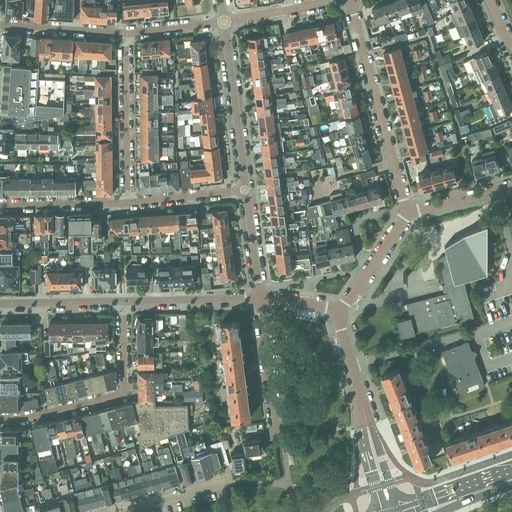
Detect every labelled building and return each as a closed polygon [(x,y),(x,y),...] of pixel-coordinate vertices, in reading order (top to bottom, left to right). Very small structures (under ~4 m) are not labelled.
[(7,15),(21,16),(22,7),(36,8),(36,0),(22,0),(22,1),(13,0),(7,0),(8,1),(6,2),(6,6),(7,7),(7,15)] [(36,0),(35,17),(74,20),(74,0),(36,0)] [(81,20),(90,21),(90,0),(86,0),(86,2),(82,2),(81,20)] [(90,0),(90,21),(99,21),(100,6),(95,6),(95,0),(90,0)] [(99,21),(107,22),(108,0),(104,0),(104,6),(100,6),(99,21)] [(108,0),(107,22),(117,23),(118,7),(113,7),(113,0),(108,0)] [(134,17),(131,0),(122,0),(124,16),(128,16),(128,17),(134,17)] [(140,0),(131,0),(134,17),(139,16),(139,15),(142,15),(140,0)] [(140,0),(142,15),(146,14),(146,16),(152,15),(149,0),(140,0)] [(149,0),(152,15),(157,14),(156,13),(161,13),(159,0),(149,0)] [(159,0),(161,13),(163,12),(164,14),(169,13),(168,0),(159,0)] [(406,0),(396,0),(394,1),(399,14),(410,10),(406,0)] [(420,0),(406,0),(410,10),(422,6),(420,0)] [(451,0),(450,0),(455,12),(470,6),(467,0),(451,0)] [(394,1),(383,5),(389,22),(400,18),(399,14),(394,1)] [(389,22),(383,5),(372,9),(374,16),(369,18),(372,28),(389,22)] [(454,21),(456,25),(474,17),(470,6),(455,12),(458,19),(454,21)] [(430,11),(424,13),(428,24),(434,22),(430,11)] [(461,37),(465,35),(479,29),(474,17),(456,25),(461,37)] [(329,23),(325,24),(329,44),(330,50),(331,55),(343,53),(342,47),(339,47),(336,37),(337,37),(337,35),(338,35),(337,30),(336,30),(334,22),(333,21),(328,22),(329,23)] [(279,24),(269,25),(270,30),(273,30),(275,40),(264,41),(263,36),(261,36),(261,35),(257,36),(257,37),(249,38),(249,39),(247,39),(248,43),(249,43),(250,48),(282,43),(279,24)] [(320,24),(315,25),(318,41),(324,40),(325,45),(329,44),(325,24),(320,25),(320,24)] [(314,42),(318,41),(315,25),(310,26),(310,27),(306,28),(310,47),(315,46),(314,42)] [(305,48),(310,47),(306,28),(302,29),(302,28),(297,29),(300,45),(304,44),(305,48)] [(295,46),(300,45),(297,29),(292,30),(292,31),(288,32),(288,36),(283,37),(287,53),(296,51),(295,46)] [(479,29),(465,35),(470,45),(469,45),(470,47),(484,40),(479,29)] [(406,33),(396,35),(397,41),(407,39),(406,33)] [(4,39),(4,47),(22,48),(20,48),(20,42),(22,42),(23,36),(3,35),(3,39),(4,39)] [(393,42),(391,36),(380,39),(382,45),(393,42)] [(32,37),(31,49),(40,50),(41,38),(32,37)] [(40,50),(40,55),(39,66),(44,66),(45,58),(51,59),(52,38),(41,37),(41,38),(40,50)] [(63,39),(52,38),(51,59),(62,60),(63,39)] [(74,40),(63,39),(62,60),(73,60),(74,40)] [(159,40),(162,65),(163,72),(167,72),(167,65),(166,54),(171,54),(169,39),(159,40)] [(79,67),(83,67),(85,41),(76,40),(75,57),(79,57),(79,67)] [(158,66),(162,65),(159,40),(150,41),(152,56),(156,55),(158,66)] [(177,44),(179,57),(185,56),(185,53),(205,50),(204,45),(205,45),(205,40),(191,42),(191,47),(184,48),(184,43),(177,44)] [(88,57),(93,57),(94,41),(85,41),(83,67),(87,68),(88,57)] [(101,69),(103,42),(94,41),(93,57),(97,57),(97,68),(101,69)] [(147,56),(152,56),(150,41),(141,42),(142,50),(140,50),(141,55),(142,55),(142,57),(144,67),(149,67),(147,56)] [(111,49),(112,42),(103,42),(101,69),(105,69),(105,68),(106,58),(111,58),(111,57),(113,57),(113,49),(111,49)] [(250,53),(249,53),(250,57),(266,55),(271,54),(271,49),(275,49),(282,48),(282,43),(250,48),(250,53)] [(22,48),(4,47),(3,52),(2,53),(1,57),(3,57),(3,59),(19,60),(19,54),(21,54),(22,48)] [(383,51),(386,62),(402,57),(400,50),(401,50),(400,47),(383,51)] [(435,51),(440,65),(451,61),(449,55),(442,57),(440,49),(435,51)] [(185,56),(179,57),(179,60),(186,60),(185,57),(192,57),(193,62),(207,60),(207,55),(206,55),(205,50),(185,53),(185,56)] [(469,59),(474,71),(494,62),(489,50),(469,59)] [(252,61),(252,66),(277,63),(281,62),(280,58),(266,60),(266,55),(250,57),(250,61),(252,61)] [(323,73),(327,72),(346,66),(345,62),(346,61),(345,57),(344,57),(329,61),(331,66),(322,69),(323,73)] [(386,62),(389,72),(406,67),(405,64),(404,65),(402,57),(386,62)] [(440,65),(446,82),(450,81),(448,77),(446,69),(453,66),(451,61),(440,65)] [(195,75),(209,74),(207,62),(194,64),(195,75)] [(479,82),(484,80),(499,74),(498,73),(500,72),(498,66),(496,67),(494,62),(474,71),(479,82)] [(253,71),(252,71),(252,76),(268,74),(268,69),(278,68),(277,63),(252,66),(253,71)] [(39,67),(5,65),(5,66),(6,66),(3,112),(1,112),(17,113),(19,122),(26,120),(34,119),(42,118),(49,117),(53,116),(54,110),(36,109),(39,67)] [(327,72),(329,80),(350,75),(349,71),(347,71),(346,66),(327,72)] [(389,72),(392,82),(408,78),(406,71),(407,71),(406,67),(389,72)] [(142,81),(142,83),(173,82),(173,78),(158,78),(158,74),(141,74),(141,81),(142,81)] [(197,87),(211,85),(209,74),(195,75),(197,87)] [(254,80),(255,85),(283,81),(283,77),(269,78),(268,74),(252,76),(253,80),(254,80)] [(484,80),(489,91),(504,85),(499,74),(484,80)] [(95,80),(95,84),(111,84),(112,83),(112,80),(111,79),(111,75),(84,75),(84,80),(95,80)] [(322,88),(323,92),(351,85),(350,80),(351,80),(350,75),(329,80),(330,85),(322,88)] [(392,82),(395,92),(411,87),(411,85),(410,85),(408,78),(392,82)] [(283,81),(255,85),(255,90),(254,90),(255,94),(256,94),(276,92),(275,87),(284,85),(283,81)] [(446,82),(450,94),(454,93),(451,85),(450,81),(446,82)] [(141,85),(141,91),(158,91),(158,87),(173,87),(173,82),(142,83),(142,85),(141,85)] [(77,94),(85,94),(111,93),(111,89),(112,88),(112,85),(111,84),(95,84),(96,89),(77,89),(77,94)] [(198,98),(212,97),(211,85),(197,87),(198,98)] [(334,98),(339,97),(355,93),(354,89),(352,89),(351,85),(323,92),(324,96),(333,93),(334,98)] [(489,91),(494,102),(508,96),(504,85),(489,91)] [(395,92),(397,103),(413,98),(411,91),(412,91),(411,87),(395,92)] [(142,98),(142,100),(167,99),(173,99),(173,95),(158,95),(158,91),(141,91),(141,98),(142,98)] [(96,98),(96,102),(111,102),(113,101),(112,98),(111,97),(111,93),(85,94),(85,98),(96,98)] [(335,103),(336,108),(356,102),(355,98),(356,98),(355,93),(339,97),(340,102),(335,103)] [(450,94),(454,106),(458,105),(454,93),(450,94)] [(257,101),(257,106),(286,102),(285,97),(272,99),(271,94),(256,96),(256,97),(255,97),(256,101),(257,101)] [(511,104),(508,96),(494,102),(489,104),(494,116),(487,119),(490,125),(509,117),(507,112),(511,109),(511,104)] [(175,101),(176,114),(200,111),(200,110),(214,108),(212,97),(198,98),(182,100),(176,100),(175,101)] [(397,103),(400,113),(417,109),(416,105),(415,105),(413,98),(397,103)] [(141,102),(141,108),(158,108),(158,104),(167,104),(167,99),(142,100),(142,102),(141,102)] [(91,107),(85,107),(85,111),(111,111),(111,107),(113,106),(113,103),(111,102),(96,102),(91,102),(91,107)] [(257,111),(257,115),(273,113),(276,113),(276,108),(282,107),(286,106),(286,102),(257,106),(258,111),(257,111)] [(356,102),(336,108),(339,117),(359,112),(360,111),(359,107),(357,107),(356,102)] [(454,106),(458,118),(462,116),(458,105),(454,106)] [(142,115),(142,117),(173,116),(173,112),(168,112),(158,112),(158,108),(141,108),(141,115),(142,115)] [(201,116),(201,122),(215,120),(214,108),(200,110),(200,111),(176,114),(179,114),(179,118),(192,116),(193,117),(201,116)] [(400,113),(403,123),(419,119),(417,112),(418,112),(417,109),(400,113)] [(111,111),(85,111),(85,116),(91,115),(91,120),(112,119),(113,118),(113,115),(111,115),(111,111)] [(259,120),(260,125),(289,121),(288,120),(288,116),(278,117),(274,118),(273,113),(257,115),(258,120),(259,120)] [(319,123),(316,113),(310,115),(313,124),(319,123)] [(141,119),(142,126),(158,125),(158,121),(168,121),(173,121),(173,116),(142,117),(142,119),(141,119)] [(359,116),(346,119),(347,126),(343,127),(344,130),(342,131),(342,133),(363,128),(359,116)] [(38,133),(38,147),(50,148),(50,128),(49,128),(49,117),(42,118),(42,126),(44,126),(44,133),(38,133)] [(34,119),(26,120),(26,147),(38,147),(38,133),(31,133),(31,128),(34,128),(34,119)] [(91,125),(85,125),(85,129),(112,129),(112,125),(113,124),(113,121),(112,120),(112,119),(91,120),(91,125)] [(403,123),(406,133),(423,128),(422,126),(421,126),(419,119),(403,123)] [(1,121),(1,128),(14,129),(14,127),(17,127),(17,126),(20,126),(20,133),(16,133),(16,140),(16,147),(26,147),(26,120),(19,122),(19,121),(16,122),(1,121)] [(201,122),(203,133),(216,131),(215,120),(201,122)] [(259,130),(260,134),(276,132),(275,127),(292,125),(291,120),(288,120),(289,121),(260,125),(260,130),(259,130)] [(511,123),(510,120),(492,127),(496,134),(510,128),(511,133),(511,145),(507,147),(511,163),(511,123)] [(142,132),(142,134),(174,133),(174,129),(159,129),(158,125),(142,126),(142,132)] [(0,128),(0,140),(16,140),(16,133),(16,132),(14,132),(14,129),(1,128),(0,128)] [(50,128),(50,148),(61,148),(61,147),(74,147),(70,137),(60,137),(60,133),(54,133),(54,128),(50,128)] [(363,128),(342,133),(343,136),(344,136),(346,144),(352,143),(366,139),(363,128)] [(406,133),(408,143),(425,139),(423,132),(424,132),(423,128),(406,133)] [(490,128),(476,132),(479,139),(492,135),(490,128)] [(112,129),(85,129),(77,129),(77,133),(85,133),(96,133),(96,138),(112,138),(112,137),(113,136),(113,133),(112,132),(112,129)] [(216,131),(203,133),(199,133),(200,145),(218,143),(216,131)] [(262,138),(262,143),(282,141),(281,131),(276,132),(260,134),(260,139),(262,138)] [(142,136),(142,143),(159,142),(159,138),(174,138),(174,133),(142,134),(142,136)] [(79,149),(85,149),(112,149),(112,145),(113,144),(113,141),(112,140),(112,139),(96,140),(96,145),(85,145),(79,145),(79,149)] [(352,143),(355,155),(369,152),(366,139),(352,143)] [(425,139),(408,143),(411,154),(428,150),(428,146),(427,146),(425,139)] [(16,140),(0,140),(0,151),(14,152),(14,147),(16,147),(16,140)] [(282,141),(262,143),(263,148),(262,149),(262,153),(284,150),(282,141)] [(143,149),(143,151),(174,150),(174,146),(159,146),(159,142),(142,143),(142,149),(143,149)] [(205,154),(205,158),(221,156),(221,151),(219,151),(218,146),(199,149),(200,154),(205,154)] [(97,153),(97,158),(112,157),(113,156),(113,153),(112,152),(112,149),(85,149),(85,154),(97,153)] [(174,150),(143,151),(143,153),(142,153),(142,160),(159,159),(159,155),(174,155),(174,150)] [(482,153),(484,158),(487,173),(500,169),(494,150),(482,153)] [(369,152),(355,155),(359,167),(372,164),(369,152)] [(264,160),(265,165),(290,162),(295,161),(295,156),(285,158),(284,153),(263,156),(263,160),(264,160)] [(190,167),(190,169),(221,165),(220,161),(222,161),(221,156),(205,158),(206,162),(190,164),(190,167)] [(341,159),(341,156),(335,158),(338,168),(343,166),(342,162),(343,161),(342,159),(341,159)] [(86,163),(86,167),(112,166),(112,163),(114,162),(113,159),(112,158),(112,157),(97,158),(97,163),(86,163)] [(487,173),(484,158),(472,161),(476,176),(477,178),(484,176),(483,174),(487,173)] [(178,169),(180,187),(193,186),(192,179),(190,169),(190,167),(188,168),(187,160),(181,161),(182,168),(178,169)] [(148,161),(140,162),(141,191),(149,190),(152,189),(148,161)] [(153,161),(148,161),(152,189),(153,189),(153,190),(160,189),(158,172),(154,173),(153,161)] [(162,172),(158,172),(160,189),(166,189),(166,188),(168,188),(166,162),(166,161),(159,161),(159,163),(161,163),(162,172)] [(177,161),(166,162),(168,188),(170,187),(170,188),(177,187),(177,188),(180,187),(178,169),(177,161)] [(265,170),(265,175),(282,173),(287,172),(286,167),(291,166),(290,162),(265,165),(266,170),(265,170)] [(446,166),(441,168),(446,184),(457,181),(457,180),(461,179),(459,171),(457,164),(446,167),(446,166)] [(9,171),(9,165),(4,165),(4,170),(0,170),(0,175),(0,195),(10,196),(9,195),(9,178),(9,171)] [(221,165),(190,169),(192,179),(193,186),(218,183),(217,177),(222,176),(221,165)] [(97,171),(97,176),(112,175),(114,174),(114,171),(112,170),(112,166),(86,167),(86,171),(97,171)] [(441,168),(430,171),(434,187),(446,184),(441,168)] [(360,174),(361,179),(367,178),(375,175),(374,170),(360,174)] [(434,187),(430,171),(425,172),(425,173),(419,175),(421,182),(416,183),(419,191),(422,190),(434,187)] [(267,179),(268,184),(295,180),(294,176),(288,177),(282,178),(282,173),(265,175),(266,179),(267,179)] [(86,180),(86,185),(112,184),(112,181),(114,179),(114,177),(112,176),(112,175),(97,176),(97,180),(86,180)] [(54,177),(42,178),(43,195),(54,194),(54,177)] [(65,177),(54,177),(54,194),(65,194),(65,177)] [(76,177),(65,177),(65,194),(76,194),(76,177)] [(20,178),(9,178),(9,195),(20,195),(20,178)] [(31,178),(20,178),(20,195),(31,195),(31,178)] [(42,178),(31,178),(31,195),(43,195),(42,178)] [(267,189),(268,194),(289,191),(289,186),(299,185),(299,180),(295,180),(268,184),(268,189),(267,189)] [(112,184),(86,185),(86,189),(97,189),(97,194),(112,194),(112,193),(114,192),(114,189),(112,188),(112,184)] [(379,187),(367,190),(370,204),(376,202),(377,204),(381,202),(381,201),(382,201),(379,187)] [(367,190),(355,193),(358,207),(365,206),(365,207),(370,206),(369,204),(370,204),(367,190)] [(269,197),(270,203),(296,199),(291,200),(289,191),(268,194),(268,198),(269,197)] [(342,192),(330,195),(331,200),(309,206),(307,218),(319,216),(321,216),(325,232),(325,233),(329,232),(333,231),(332,229),(338,227),(335,214),(341,212),(341,213),(346,212),(346,211),(346,210),(342,192)] [(355,193),(343,197),(346,210),(353,209),(353,210),(358,209),(357,207),(358,207),(355,193)] [(271,212),(271,213),(286,211),(285,205),(296,204),(296,199),(270,203),(271,207),(269,208),(270,212),(271,212)] [(200,224),(213,222),(229,220),(229,215),(227,215),(227,210),(219,211),(218,209),(213,210),(214,211),(206,212),(207,219),(199,220),(200,224)] [(182,213),(178,213),(179,234),(184,233),(184,227),(189,227),(187,211),(182,211),(182,213)] [(192,211),(187,211),(189,227),(189,228),(193,228),(193,232),(198,232),(197,212),(192,212),(192,211)] [(293,221),(291,212),(286,212),(286,211),(271,213),(272,215),(270,215),(271,219),(272,219),(273,224),(293,221)] [(178,213),(169,214),(170,230),(174,229),(176,245),(177,246),(180,246),(179,234),(178,213)] [(56,215),(56,234),(59,234),(59,239),(66,239),(66,230),(66,214),(56,215)] [(169,214),(160,215),(162,240),(166,240),(165,230),(170,230),(169,214)] [(0,215),(0,227),(15,227),(31,226),(31,215),(0,215)] [(41,247),(45,247),(45,215),(35,215),(35,231),(35,235),(40,235),(41,239),(41,247)] [(45,247),(45,255),(47,255),(49,255),(49,231),(54,231),(54,215),(45,215),(45,247)] [(160,215),(150,215),(151,231),(156,231),(157,246),(157,252),(162,251),(162,246),(162,240),(160,215)] [(135,239),(140,239),(138,216),(129,217),(130,233),(135,232),(135,239)] [(138,216),(140,239),(140,244),(145,243),(144,232),(149,231),(148,216),(138,216)] [(319,216),(311,218),(312,226),(320,224),(319,216)] [(131,239),(130,233),(129,217),(108,219),(123,240),(131,239)] [(101,220),(92,220),(92,232),(91,232),(92,250),(98,250),(97,243),(104,243),(104,235),(102,235),(101,220)] [(201,234),(209,232),(229,230),(229,225),(230,224),(229,220),(213,222),(214,227),(200,228),(201,234)] [(272,229),(273,234),(289,231),(289,227),(294,226),(305,224),(304,220),(293,221),(273,224),(273,229),(272,229)] [(408,309),(410,314),(414,331),(415,333),(440,326),(441,326),(455,322),(459,321),(474,317),(467,293),(463,280),(487,273),(487,221),(482,224),(445,246),(445,248),(447,253),(438,258),(445,284),(442,285),(444,293),(407,303),(407,304),(408,304),(409,309),(408,309)] [(0,227),(0,237),(26,237),(26,232),(15,233),(15,227),(0,227)] [(336,230),(339,244),(344,243),(345,245),(348,244),(345,229),(336,230)] [(215,236),(216,241),(232,239),(231,234),(230,234),(229,230),(209,232),(209,237),(215,236)] [(275,238),(275,243),(296,240),(299,240),(298,236),(290,237),(289,231),(273,234),(273,238),(275,238)] [(0,237),(0,248),(13,248),(16,248),(16,242),(26,242),(26,237),(0,237)] [(210,242),(211,252),(232,249),(231,244),(233,244),(232,239),(216,241),(210,242)] [(275,248),(275,252),(292,250),(291,245),(297,245),(296,240),(275,243),(276,248),(275,248)] [(339,244),(339,246),(340,246),(343,260),(355,258),(352,243),(348,244),(345,245),(344,243),(339,244)] [(339,246),(328,248),(331,263),(343,260),(340,246),(339,246)] [(0,261),(14,262),(20,261),(19,256),(14,256),(13,248),(0,248),(0,261)] [(331,263),(328,248),(314,251),(317,266),(324,264),(324,265),(329,264),(329,263),(331,263)] [(218,255),(219,261),(234,258),(234,253),(232,253),(232,249),(211,252),(212,256),(218,255)] [(277,256),(278,262),(309,258),(308,253),(292,255),(292,250),(275,252),(276,256),(277,256)] [(213,266),(214,271),(234,268),(234,263),(235,263),(234,258),(219,261),(219,265),(213,266)] [(309,258),(278,262),(278,266),(277,266),(278,271),(279,271),(288,270),(288,271),(292,271),(292,269),(294,269),(293,264),(304,263),(304,268),(310,267),(309,258)] [(170,260),(164,260),(165,266),(157,267),(158,274),(159,274),(160,284),(161,284),(161,286),(168,285),(168,284),(172,284),(170,260)] [(14,262),(0,261),(0,286),(10,287),(12,289),(16,289),(18,287),(19,287),(18,265),(14,265),(14,262)] [(104,263),(104,268),(104,285),(107,285),(110,285),(110,286),(111,287),(112,288),(113,288),(114,288),(114,287),(115,287),(116,286),(116,285),(117,285),(116,268),(109,268),(108,263),(104,263)] [(137,283),(137,263),(132,263),(132,267),(127,267),(127,283),(128,283),(128,284),(134,284),(134,283),(137,283)] [(142,263),(137,263),(137,283),(141,283),(141,284),(147,284),(147,283),(148,283),(148,267),(142,267),(142,263)] [(195,264),(182,265),(183,283),(186,283),(186,284),(193,284),(193,283),(194,282),(194,272),(195,272),(195,264)] [(38,269),(31,269),(31,283),(41,283),(41,265),(38,265),(38,269)] [(182,265),(171,266),(172,284),(175,284),(175,285),(182,285),(182,283),(183,283),(182,265)] [(51,267),(46,267),(47,289),(52,289),(53,290),(56,290),(58,288),(59,288),(59,268),(58,268),(58,269),(51,269),(51,267)] [(63,268),(59,268),(59,288),(64,288),(65,289),(68,289),(70,288),(71,288),(70,269),(63,269),(63,268)] [(78,269),(70,269),(71,288),(73,289),(76,289),(77,288),(83,288),(82,268),(78,268),(78,269)] [(104,285),(104,268),(92,268),(93,286),(94,287),(95,288),(96,288),(97,288),(98,288),(99,287),(99,286),(100,286),(102,286),(102,285),(104,285)] [(234,268),(214,271),(215,275),(220,274),(221,280),(223,280),(223,281),(228,280),(229,280),(230,279),(237,278),(236,273),(235,273),(234,268)] [(211,282),(210,272),(202,273),(203,283),(211,282)] [(414,331),(410,314),(405,315),(405,318),(397,320),(401,337),(402,336),(401,334),(414,331)] [(138,323),(138,331),(153,331),(158,331),(158,319),(151,319),(151,318),(145,318),(145,319),(140,319),(140,318),(138,318),(136,320),(136,323),(138,323)] [(91,320),(84,321),(84,338),(91,338),(91,341),(96,341),(96,322),(91,322),(91,320)] [(99,322),(96,322),(96,341),(109,341),(109,333),(108,333),(107,320),(99,320),(99,322)] [(61,321),(61,322),(61,339),(68,339),(68,341),(73,341),(72,322),(68,322),(68,321),(61,321)] [(76,322),(72,322),(73,341),(77,341),(77,339),(84,338),(84,321),(76,321),(76,322)] [(220,323),(224,355),(242,353),(238,321),(220,323)] [(61,339),(61,322),(49,323),(50,339),(44,339),(44,356),(50,355),(50,342),(55,342),(55,339),(61,339)] [(3,345),(0,345),(0,350),(17,350),(17,345),(15,345),(15,336),(36,336),(36,329),(31,329),(31,323),(1,323),(2,336),(3,345)] [(138,336),(138,341),(159,340),(158,336),(153,336),(153,331),(138,331),(138,332),(137,332),(137,336),(138,336)] [(159,340),(138,341),(138,345),(137,345),(137,349),(138,349),(138,350),(153,350),(153,345),(159,344),(159,340)] [(476,355),(474,351),(472,351),(468,341),(451,347),(442,351),(457,390),(459,389),(461,393),(467,391),(466,387),(483,380),(474,356),(476,355)] [(0,361),(0,365),(1,366),(1,368),(0,368),(0,375),(9,375),(9,374),(16,374),(16,368),(22,368),(21,358),(27,358),(27,352),(0,352),(0,357),(0,358),(0,361)] [(138,360),(162,360),(163,360),(162,352),(138,352),(138,356),(138,360)] [(224,355),(228,387),(246,385),(242,353),(224,355)] [(103,354),(99,355),(107,388),(117,385),(116,369),(109,371),(108,368),(106,369),(103,354)] [(99,355),(95,356),(99,373),(94,374),(98,390),(107,388),(99,355)] [(89,375),(84,377),(87,392),(98,390),(94,374),(90,360),(86,360),(89,375)] [(162,360),(138,360),(138,361),(138,364),(138,369),(140,369),(166,368),(166,364),(162,364),(162,360)] [(54,365),(50,366),(58,400),(68,397),(64,382),(58,383),(54,365)] [(75,365),(71,366),(78,395),(87,392),(84,377),(78,378),(76,371),(75,365)] [(58,400),(50,366),(46,367),(51,385),(45,387),(49,402),(58,400)] [(69,376),(63,377),(64,382),(68,397),(78,395),(71,366),(67,367),(69,373),(69,376)] [(382,375),(393,405),(410,399),(399,369),(382,375)] [(139,382),(163,381),(163,376),(174,376),(173,370),(138,371),(139,382)] [(0,390),(23,391),(23,377),(0,376),(0,390)] [(205,380),(195,380),(195,390),(205,390),(205,380)] [(139,392),(163,391),(182,391),(182,384),(171,384),(172,386),(164,386),(163,381),(139,382),(139,392)] [(246,385),(228,387),(233,419),(250,417),(246,385)] [(23,391),(0,390),(0,406),(2,409),(20,408),(24,408),(43,403),(41,393),(40,392),(40,391),(23,391)] [(139,401),(155,401),(155,396),(163,395),(163,391),(139,392),(139,401)] [(203,391),(181,391),(181,401),(196,401),(196,403),(204,403),(203,391)] [(393,405),(405,435),(422,429),(410,399),(393,405)] [(159,439),(176,433),(184,430),(189,429),(188,404),(155,406),(155,401),(139,401),(133,402),(138,421),(142,434),(143,434),(146,443),(159,439)] [(133,422),(138,421),(133,402),(124,404),(129,423),(131,433),(136,432),(133,422)] [(124,404),(116,406),(121,425),(125,424),(127,434),(131,433),(124,404)] [(117,426),(121,425),(116,406),(108,408),(117,443),(121,442),(117,426)] [(113,444),(117,443),(108,408),(99,410),(104,430),(109,428),(113,444)] [(101,431),(104,430),(99,410),(91,412),(100,446),(101,450),(105,449),(101,431)] [(95,447),(100,446),(91,412),(82,415),(87,434),(91,433),(95,447)] [(80,415),(72,417),(77,436),(81,435),(85,450),(89,449),(80,415)] [(72,417),(64,419),(73,457),(77,456),(73,437),(77,436),(72,417)] [(64,419),(56,421),(60,440),(64,439),(70,464),(74,463),(73,457),(64,419)] [(56,421),(47,423),(55,457),(60,456),(56,441),(60,440),(56,421)] [(511,434),(508,422),(477,432),(483,449),(511,439),(511,434)] [(55,457),(47,423),(33,427),(44,472),(58,468),(55,457)] [(0,430),(0,439),(0,441),(18,441),(18,435),(28,435),(32,434),(30,428),(25,429),(18,429),(18,428),(2,428),(0,430)] [(422,429),(405,435),(416,466),(433,459),(422,429)] [(184,430),(176,433),(185,462),(177,465),(182,482),(197,477),(188,444),(184,430)] [(483,449),(477,432),(447,442),(452,459),(483,449)] [(146,444),(146,443),(143,434),(142,434),(138,435),(140,445),(143,445),(146,444)] [(243,437),(244,448),(244,447),(245,455),(262,452),(260,439),(250,440),(250,436),(243,437)] [(228,439),(222,440),(224,448),(230,446),(228,439)] [(205,440),(188,444),(197,477),(214,473),(213,468),(228,464),(224,448),(222,440),(206,444),(205,440)] [(0,441),(0,454),(18,454),(18,446),(23,446),(23,441),(18,441),(0,441)] [(169,446),(162,448),(172,484),(180,482),(175,464),(174,464),(169,446)] [(244,447),(244,448),(239,448),(239,452),(231,453),(233,470),(247,468),(245,455),(244,447)] [(163,467),(159,469),(164,487),(172,484),(162,448),(158,449),(163,467)] [(0,454),(0,467),(19,467),(18,454),(0,454)] [(152,459),(148,460),(156,489),(164,487),(159,469),(158,465),(154,466),(152,459)] [(147,472),(142,473),(147,491),(156,489),(148,460),(144,461),(147,472)] [(136,464),(131,465),(139,493),(147,491),(142,473),(139,474),(136,464)] [(130,477),(126,478),(131,496),(139,493),(131,465),(127,466),(130,477)] [(0,467),(1,488),(17,483),(21,482),(21,467),(19,467),(0,467)] [(119,468),(115,469),(123,498),(131,496),(126,478),(122,479),(119,468)] [(114,481),(110,482),(115,500),(123,498),(115,469),(111,470),(114,481)] [(103,473),(99,474),(107,502),(115,500),(110,482),(106,483),(103,473)] [(98,486),(93,487),(98,505),(107,502),(99,474),(95,475),(98,486)] [(87,477),(82,479),(90,507),(98,505),(93,487),(90,488),(87,477)] [(80,491),(74,492),(79,510),(90,507),(82,479),(77,480),(80,491)] [(17,483),(1,488),(4,500),(33,492),(34,492),(33,488),(19,492),(17,483)] [(67,483),(63,484),(70,511),(72,511),(79,510),(74,492),(70,493),(67,483)] [(62,496),(58,497),(61,511),(70,511),(63,484),(59,485),(62,496)] [(51,487),(46,489),(52,511),(61,511),(58,497),(54,498),(51,487)] [(52,511),(46,489),(43,490),(45,500),(41,502),(43,511),(52,511)] [(4,500),(3,501),(6,511),(5,511),(4,511),(41,511),(40,507),(35,508),(34,502),(29,504),(28,499),(34,497),(33,492),(4,500)]
